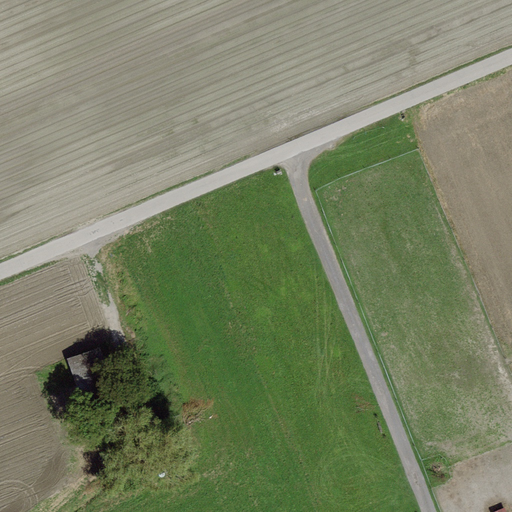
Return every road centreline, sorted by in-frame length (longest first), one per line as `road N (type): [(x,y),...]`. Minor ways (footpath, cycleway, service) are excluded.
road 1 (track): [(511,57),(0,273)]
road 2 (track): [(284,152),(428,511)]
